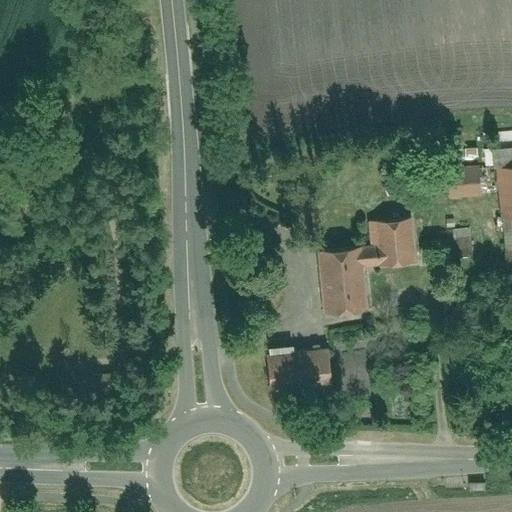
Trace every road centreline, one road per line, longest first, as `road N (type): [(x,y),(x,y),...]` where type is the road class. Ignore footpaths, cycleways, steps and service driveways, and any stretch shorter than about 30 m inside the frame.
road 1 (tertiary): [(205,420),(172,0)]
road 2 (residential): [(511,464),(268,464)]
road 3 (tertiary): [(0,466),(160,468)]
